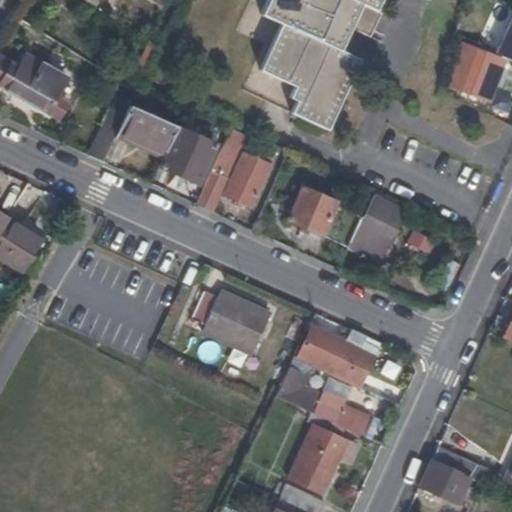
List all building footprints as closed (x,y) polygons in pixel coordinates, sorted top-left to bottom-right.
[(270,0),(262,19),(283,28),(260,74),(296,90),(290,102),(295,105),(289,116),(324,132),(358,63),(339,55),(351,32),(361,9),(376,17),(383,0),(270,0)] [(361,9),(351,32),(371,42),(382,20),(376,17),(361,9)] [(511,15),(494,53),(511,61),(511,15)] [(480,44),(470,40),(452,85),(478,95),(488,69),(494,56),(478,50),(480,44)] [(147,64),(150,66),(159,48),(149,41),(142,51),(149,59),(147,64)] [(39,71),(42,66),(26,57),(18,70),(0,59),(0,85),(47,114),(65,87),(39,71)] [(478,95),(489,99),(499,73),(488,69),(478,95)] [(89,157),(104,163),(116,138),(127,116),(112,106),(89,157)] [(215,147),(131,108),(127,116),(116,138),(163,160),(159,168),(198,185),(215,147)] [(211,212),(247,136),(231,129),(196,205),(211,212)] [(280,171),(287,155),(273,148),(270,157),(275,159),(271,167),(280,171)] [(251,208),(271,167),(243,154),(224,196),(237,202),(242,204),(251,208)] [(347,246),(360,218),(334,206),(336,204),(301,189),(299,193),(290,190),(281,208),(291,213),(287,220),(300,225),(297,231),(306,235),(309,229),(322,235),(347,246)] [(379,256),(403,208),(397,206),(395,210),(373,199),(357,232),(368,238),(362,247),(379,256)] [(0,260),(27,279),(47,247),(5,220),(0,227),(0,260)] [(413,231),(405,244),(426,256),(434,243),(413,231)] [(326,247),(343,255),(347,246),(322,235),(326,247)] [(193,322),(207,329),(204,335),(254,357),(273,315),(224,293),(221,299),(207,293),(193,322)] [(365,337),(351,330),(346,342),(312,326),(297,358),(313,365),(313,366),(346,381),(351,372),(365,378),(378,350),(363,343),(365,337)] [(365,337),(363,343),(378,350),(381,344),(365,337)] [(494,357),(492,362),(485,377),(511,390),(511,346),(502,341),(494,357)] [(295,372),(288,368),(275,396),(312,413),(318,400),(288,387),(295,372)] [(351,372),(346,381),(360,388),(365,378),(351,372)] [(333,406),(327,420),(364,438),(371,423),(333,406)] [(339,458),(347,440),(315,425),(287,479),(320,495),(339,458)] [(358,445),(347,440),(339,458),(349,463),(358,445)] [(437,447),(419,486),(457,503),(469,477),(480,482),(484,473),(486,468),(437,447)] [(511,485),(511,461),(503,481),(511,485)] [(284,486),(278,499),(306,511),(321,511),(325,505),(284,486)]
